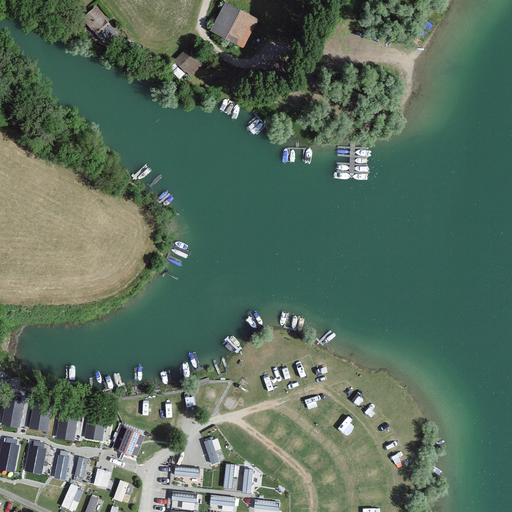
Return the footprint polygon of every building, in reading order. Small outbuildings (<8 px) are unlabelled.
[(255,20),(226,4),(213,28),(242,44),(255,20)] [(105,23),(92,7),(79,18),(92,33),(105,23)] [(197,67),(181,51),(170,63),(187,78),(197,67)] [(23,401),(7,398),(2,423),(19,426),(23,401)] [(51,405),(34,402),(30,427),(46,430),(51,405)] [(78,414),(61,411),(57,436),(73,439),(78,414)] [(106,414),(89,412),(85,437),(102,439),(106,414)] [(139,432),(127,428),(119,449),(131,454),(139,432)] [(220,462),(212,438),(203,441),(211,465),(220,462)] [(18,445),(3,442),(0,456),(0,467),(13,470),(18,445)] [(46,449),(30,446),(25,470),(41,473),(46,449)] [(69,457),(59,455),(54,478),(65,480),(69,457)] [(87,459),(79,457),(75,474),(83,476),(87,459)] [(232,489),(235,464),(226,463),(223,488),(232,489)] [(108,486),(112,470),(98,467),(94,482),(108,486)] [(200,469),(175,467),(174,476),(199,479),(200,469)] [(251,494),(254,469),(245,468),(242,493),(251,494)] [(124,498),(129,479),(120,477),(115,496),(124,498)] [(63,502),(76,507),(85,486),(72,480),(63,502)] [(197,493),(172,491),(171,500),(196,503),(197,493)] [(85,511),(93,511),(100,496),(92,493),(85,511)] [(236,497),(211,495),(210,504),(235,507),(236,497)] [(280,501),(255,499),(254,508),(279,511),(280,501)]
